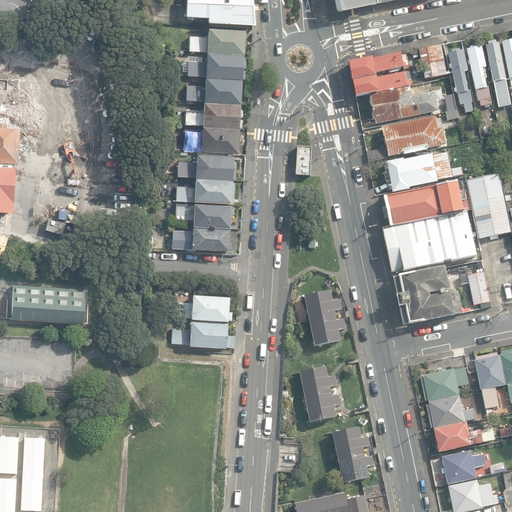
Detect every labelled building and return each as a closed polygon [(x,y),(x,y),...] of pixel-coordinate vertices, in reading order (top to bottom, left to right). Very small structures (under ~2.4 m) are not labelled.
[(335,0),(338,11),(338,12),(394,0),(335,0)] [(251,6),(186,4),(185,18),(208,19),(208,23),(253,26),(251,6)] [(207,53),(241,55),(242,32),(206,30),(206,38),(190,37),(189,51),(207,52),(207,53)] [(509,80),(511,95),(511,39),(504,41),(504,42),(502,43),(509,80)] [(485,46),(498,106),(504,105),(504,106),(510,105),(498,43),(496,44),(495,40),(487,42),(488,46),(485,46)] [(426,79),(426,80),(447,75),(440,45),(419,50),(426,79)] [(480,101),(481,107),(492,105),(488,87),(486,87),(485,79),(487,79),(484,68),(486,68),(481,47),(478,47),(477,45),(470,47),(470,49),(466,50),(475,90),(478,102),(480,101)] [(463,105),(465,113),(473,112),(471,103),(472,103),(470,91),(468,92),(464,73),(466,72),(466,71),(468,71),(463,51),(459,52),(459,50),(451,51),(452,53),(448,54),(457,95),(458,95),(460,105),(463,105)] [(400,54),(371,60),(371,58),(349,63),(352,81),(376,76),(376,73),(403,68),(400,54)] [(205,78),(240,80),(244,80),(245,71),(242,71),(242,70),(245,68),(245,62),(242,60),(242,56),(206,55),(206,62),(188,61),(187,76),(205,77),(205,78)] [(376,76),(352,81),(356,97),(408,87),(408,86),(412,85),(409,72),(404,73),(377,78),(376,76)] [(13,79),(13,76),(0,75),(0,212),(12,213),(13,165),(17,164),(18,128),(86,132),(86,120),(92,120),(93,97),(87,97),(87,83),(13,79)] [(442,79),(448,112),(455,111),(456,110),(450,78),(442,79)] [(203,103),(240,105),(241,81),(205,79),(204,87),(187,86),(186,101),(203,102),(203,103)] [(369,96),(375,125),(438,111),(434,92),(411,97),(409,87),(369,96)] [(202,128),(238,129),(238,128),(241,128),(242,120),(238,120),(238,119),(242,117),(242,111),(239,109),(239,105),(203,104),(203,111),(185,111),(184,125),(202,126),(202,128)] [(441,114),(443,121),(458,117),(456,111),(441,114)] [(367,153),(369,162),(388,158),(388,157),(403,154),(404,155),(427,150),(427,149),(446,145),(442,128),(438,129),(435,117),(381,128),(380,129),(382,138),(384,138),(386,148),(367,153)] [(201,152),(236,154),(238,130),(202,128),(202,133),(185,132),(184,150),(201,151),(201,152)] [(296,175),(310,176),(312,148),(298,147),(296,175)] [(392,190),(393,192),(409,189),(408,187),(437,181),(437,180),(463,175),(461,167),(450,169),(446,153),(433,156),(432,155),(403,161),(403,158),(386,162),(387,165),(384,167),(385,172),(384,176),(386,182),(387,184),(388,189),(392,190)] [(195,179),(231,182),(231,180),(234,180),(235,173),(231,172),(231,171),(235,169),(235,163),(232,159),(232,158),(196,156),(196,163),(187,162),(187,160),(178,159),(177,177),(195,178),(195,179)] [(466,182),(479,239),(511,232),(499,174),(466,182)] [(229,205),(233,205),(234,183),(231,183),(231,182),(195,180),(195,187),(177,186),(176,201),(230,204),(229,205)] [(457,182),(385,197),(391,227),(463,212),(457,182)] [(192,227),(229,229),(229,215),(233,216),(233,207),(230,207),(230,206),(193,204),(193,205),(176,204),(175,219),(193,220),(192,227)] [(467,212),(463,212),(391,227),(389,228),(382,229),(391,274),(443,263),(443,261),(450,259),(451,262),(476,256),(467,212)] [(66,224),(49,218),(45,231),(62,236),(66,224)] [(191,250),(228,251),(228,250),(231,250),(231,242),(228,242),(229,229),(192,227),(192,232),(174,232),(173,248),(191,248),(191,250)] [(308,249),(316,249),(315,240),(307,241),(308,249)] [(400,307),(404,326),(463,313),(458,291),(430,297),(429,294),(448,290),(444,268),(398,277),(393,278),(397,296),(396,296),(398,307),(400,307)] [(484,273),(467,276),(473,306),(480,304),(481,308),(490,306),(484,273)] [(6,318),(86,323),(86,310),(84,310),(85,290),(13,285),(12,305),(7,305),(6,318)] [(304,297),(314,346),(341,341),(338,330),(346,329),(344,320),(337,321),(335,311),(342,310),(340,301),(332,302),(330,291),(304,297)] [(190,319),(226,321),(226,320),(231,320),(231,312),(227,312),(228,297),(192,295),(191,303),(174,302),(173,316),(190,317),(190,319)] [(189,346),(224,348),(224,347),(229,347),(230,336),(229,336),(225,336),(226,324),(190,322),(190,329),(172,328),(171,343),(189,344),(189,346)] [(507,385),(511,404),(511,403),(511,350),(501,353),(501,355),(499,356),(506,385),(507,385)] [(481,390),(485,409),(499,407),(495,388),(505,386),(498,356),(497,356),(497,353),(475,357),(476,360),(474,361),(480,391),(481,390)] [(300,373),(310,422),(336,417),(334,406),(341,405),(339,396),(332,397),(330,387),(337,386),(335,376),(328,378),(326,368),(300,373)] [(428,401),(428,403),(459,396),(457,387),(468,385),(465,368),(454,371),(453,369),(423,375),(423,377),(421,378),(425,401),(428,401)] [(434,428),(434,429),(465,423),(464,422),(475,420),(473,409),(466,411),(465,409),(462,409),(459,396),(428,403),(429,405),(427,405),(431,428),(434,428)] [(433,430),(438,453),(494,441),(492,429),(473,432),(472,427),(467,428),(466,423),(465,423),(434,429),(433,430)] [(511,427),(500,429),(501,438),(511,436),(511,427)] [(333,433),(343,483),(369,478),(367,467),(374,466),(372,456),(365,458),(363,448),(370,446),(368,437),(361,438),(359,428),(333,433)] [(445,473),(447,484),(448,484),(476,478),(474,468),(486,466),(484,454),(474,456),(474,454),(471,454),(471,451),(442,457),(444,468),(441,469),(442,474),(445,473)] [(489,466),(491,474),(506,471),(504,463),(489,466)] [(451,504),(452,511),(466,511),(483,509),(483,507),(498,504),(497,496),(493,497),(490,484),(478,487),(477,481),(448,486),(450,498),(448,498),(449,504),(451,504)] [(348,511),(345,493),(295,504),(296,511),(348,511)] [(346,500),(349,511),(367,511),(364,496),(346,500)]
